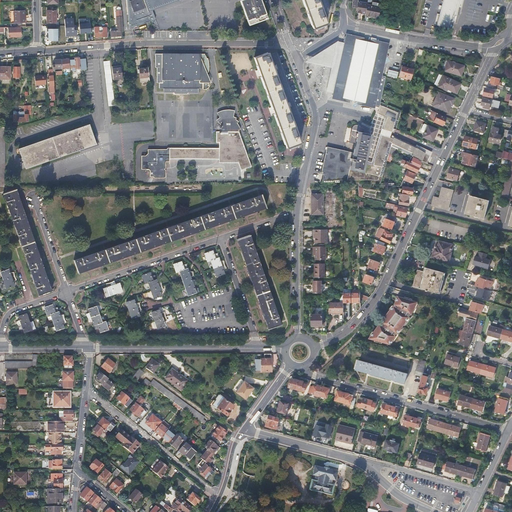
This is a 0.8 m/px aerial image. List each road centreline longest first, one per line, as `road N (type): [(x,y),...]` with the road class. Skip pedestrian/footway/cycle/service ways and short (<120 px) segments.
road 1 (residential): [(314,346),(361,317),(377,295),(465,109)]
road 2 (residential): [(295,57),(314,114),(295,211),(297,336)]
road 3 (residential): [(273,43),(37,51)]
road 4 (residential): [(306,366),(314,376),(508,430)]
road 5 (residential): [(86,390),(221,497)]
road 6 (residential): [(89,348),(256,347)]
road 7 (residential): [(221,238),(67,292)]
road 8 (unclassified): [(490,48),(345,24)]
road 9 (unknown): [(101,45),(95,115),(23,139)]
road 10 (residential): [(478,492),(357,459)]
